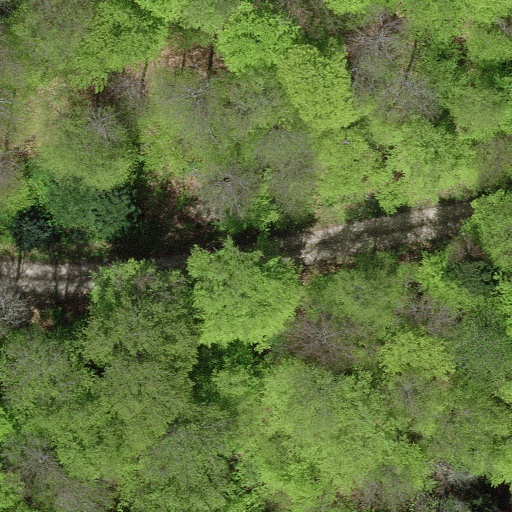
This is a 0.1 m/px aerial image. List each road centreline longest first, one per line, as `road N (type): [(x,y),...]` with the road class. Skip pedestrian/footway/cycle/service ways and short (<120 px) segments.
road 1 (track): [(511,1),(351,35),(226,42),(154,61),(99,91),(0,87)]
road 2 (track): [(0,275),(359,249),(511,224)]
road 3 (track): [(0,160),(99,91)]
